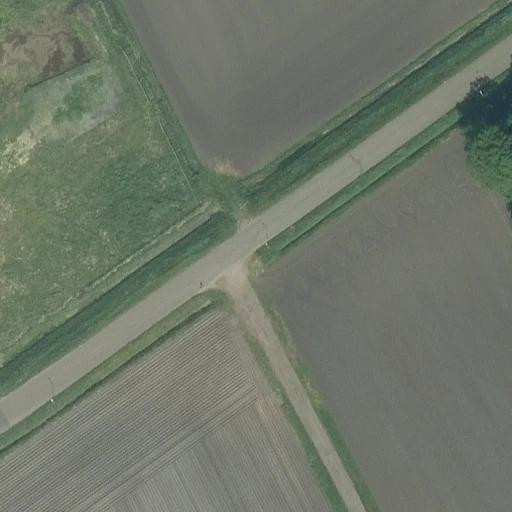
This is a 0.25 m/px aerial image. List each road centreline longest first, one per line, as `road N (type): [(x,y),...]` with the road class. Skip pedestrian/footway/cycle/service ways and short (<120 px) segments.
road 1 (unclassified): [(0,413),(511,46)]
road 2 (track): [(225,251),(356,511)]
